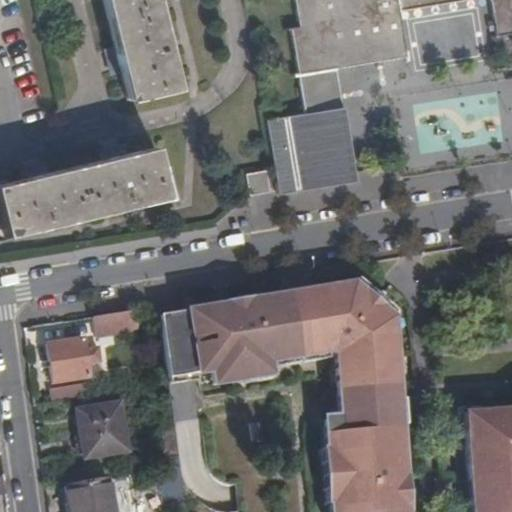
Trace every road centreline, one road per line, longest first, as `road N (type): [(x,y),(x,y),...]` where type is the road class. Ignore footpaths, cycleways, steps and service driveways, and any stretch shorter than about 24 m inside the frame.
road 1 (unclassified): [(0,291),(511,206)]
road 2 (unclassified): [(0,312),(27,511)]
